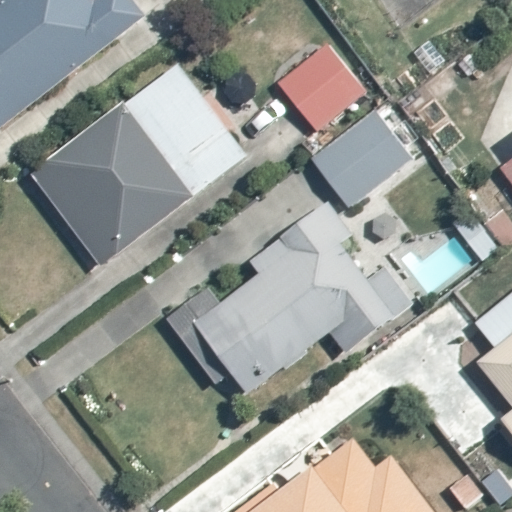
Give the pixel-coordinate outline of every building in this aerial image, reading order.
[(0,0),(0,131),(148,18),(153,14),(141,0),(0,0)] [(369,94),(332,42),(280,79),(317,131),(369,94)] [(249,157),(179,64),(34,174),(104,267),(249,157)] [(421,154),(382,105),(314,158),(353,208),(421,154)] [(250,256),(262,273),(196,321),(248,393),(333,332),(348,353),(427,295),(400,257),(379,272),(327,200),(250,256)] [(511,290),(475,321),(498,349),(476,366),(511,409),(511,419),(507,424),(511,429),(511,290)] [(486,428),(455,392),(428,415),(459,451),(486,428)] [(276,479),(234,511),(437,511),(393,456),(378,468),(354,438),(286,491),(276,479)]
